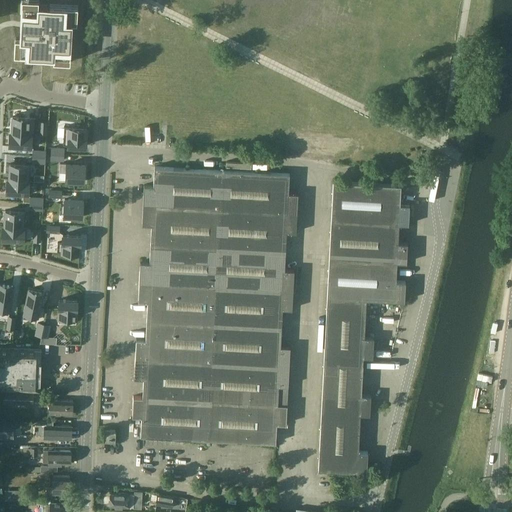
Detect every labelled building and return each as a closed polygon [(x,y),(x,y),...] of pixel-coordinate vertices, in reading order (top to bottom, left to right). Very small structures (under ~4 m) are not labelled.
[(69,55),(70,33),(71,21),(72,6),(50,4),(47,4),(46,0),(0,0),(0,12),(22,14),(22,20),(21,26),(21,37),(20,52),(42,54),(53,54),(69,55)] [(10,131),(10,132),(34,133),(35,117),(13,116),(12,131),(10,131)] [(64,127),(63,144),(86,146),(87,128),(64,127)] [(10,132),(9,145),(33,146),(34,133),(34,134),(34,133),(10,132)] [(7,178),(7,179),(31,180),(29,180),(30,164),(10,163),(9,178),(7,178)] [(67,163),(66,180),(84,181),(85,164),(67,163)] [(150,244),(286,250),(286,232),(296,232),(298,193),(288,192),(289,173),(154,167),(153,185),(144,185),(142,224),(151,225),(150,244)] [(7,179),(6,192),(31,193),(31,180),(7,179)] [(331,220),(399,224),(408,224),(409,204),(400,204),(401,185),(333,181),(331,220)] [(65,198),(64,216),(82,217),(83,199),(65,198)] [(2,225),(2,226),(27,227),(25,227),(25,211),(5,210),(4,225),(2,225)] [(331,220),(329,259),(397,262),(406,263),(407,243),(398,242),(399,224),(331,220)] [(2,226),(2,239),(26,240),(27,227),(2,226)] [(57,242),(57,251),(80,253),(81,235),(63,234),(62,242),(57,242)] [(140,262),(139,281),(293,289),(294,270),(285,269),(286,250),(150,244),(149,262),(140,262)] [(366,299),(368,299),(404,301),(405,285),(405,281),(396,280),(397,262),(329,259),(327,297),(366,299)] [(292,309),(293,289),(139,281),(138,301),(147,302),(145,339),(136,338),(135,358),(289,366),(290,346),(281,346),(283,308),(292,309)] [(0,283),(0,311),(8,313),(13,285),(0,283)] [(29,289),(23,317),(36,319),(42,291),(29,289)] [(364,337),(366,299),(327,297),(324,355),(363,357),(373,357),(374,337),(364,337)] [(59,299),(58,321),(69,322),(75,322),(76,317),(77,300),(59,299)] [(38,322),(35,334),(41,335),(44,323),(38,322)] [(44,323),(41,335),(47,336),(50,325),(44,323)] [(0,347),(0,389),(40,391),(40,384),(41,363),(41,350),(0,347)] [(361,394),(363,357),(324,355),(321,412),(360,414),(370,414),(371,394),(361,394)] [(289,366),(135,358),(134,378),(144,378),(143,397),(133,396),(132,416),(142,416),(141,436),(276,443),(277,423),(286,424),(287,404),(278,403),(279,385),(288,386),(289,366)] [(17,405),(17,404),(17,392),(4,391),(3,404),(17,405)] [(17,392),(17,404),(32,405),(33,393),(17,392)] [(55,414),(72,414),(73,401),(55,400),(50,400),(49,414),(55,414)] [(359,451),(360,414),(321,412),(318,469),(367,472),(368,452),(359,451)] [(55,426),(53,426),(53,421),(31,422),(31,430),(36,430),(36,435),(44,435),(44,433),(49,433),(54,433),(54,439),(71,439),(71,426),(55,426)] [(105,430),(104,441),(115,442),(115,430),(105,430)] [(25,456),(27,456),(37,456),(38,449),(25,448),(25,456)] [(48,463),(53,463),(70,464),(70,451),(43,450),(43,462),(48,463)] [(55,497),(55,494),(69,494),(69,476),(53,476),(53,487),(46,487),(46,496),(55,497)] [(133,501),(134,496),(134,495),(128,494),(128,493),(118,493),(118,494),(111,494),(111,498),(108,500),(108,504),(110,505),(110,506),(127,507),(128,501),(133,501)] [(156,505),(172,507),(173,497),(158,495),(156,505)] [(37,504),(43,504),(42,511),(67,511),(68,507),(67,505),(67,504),(67,503),(51,502),(51,500),(37,500),(37,504)]
